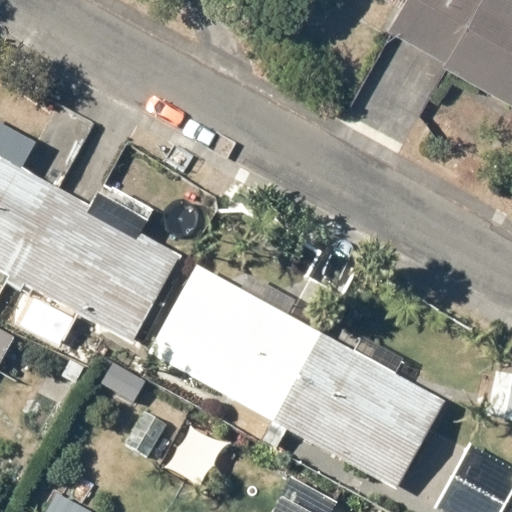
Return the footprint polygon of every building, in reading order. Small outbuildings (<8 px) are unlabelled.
[(511,0),(415,0),(399,30),(511,90),(511,0)] [(92,213),(0,164),(0,270),(138,343),(183,257),(146,237),(153,223),(101,196),(92,213)] [(447,403),(202,274),(157,357),(402,486),(447,403)] [(23,337),(0,324),(0,372),(3,374),(23,337)] [(144,383),(113,365),(101,387),(131,404),(144,383)] [(511,380),(495,378),(489,423),(511,425),(511,380)] [(168,426),(144,413),(127,445),(152,458),(168,426)]
